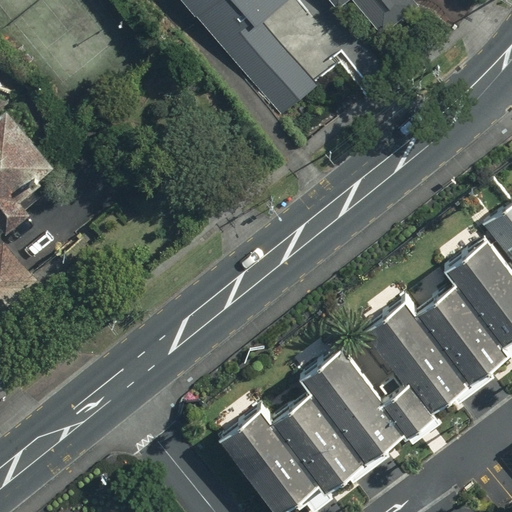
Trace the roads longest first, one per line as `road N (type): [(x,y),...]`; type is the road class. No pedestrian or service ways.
road 1 (primary): [(493,75),(110,380)]
road 2 (residential): [(110,380),(217,511)]
road 3 (residential): [(388,511),(511,412)]
road 4 (primary): [(110,380),(0,467)]
